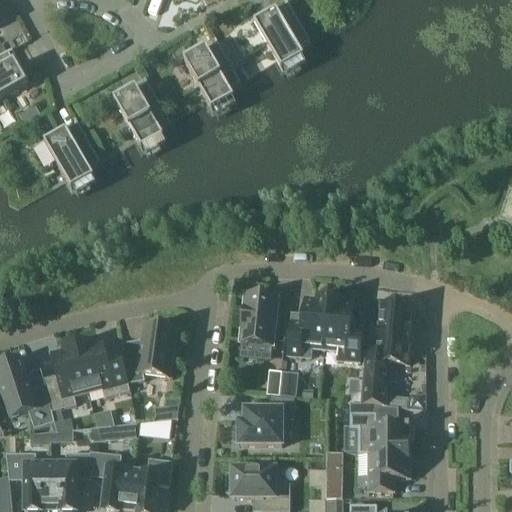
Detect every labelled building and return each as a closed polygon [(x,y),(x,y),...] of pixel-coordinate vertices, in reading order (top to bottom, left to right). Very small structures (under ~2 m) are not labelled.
[(282,73),(305,61),(300,52),(311,46),(286,2),(285,3),(286,7),(255,25),(282,73)] [(212,113),(234,101),(230,92),(241,86),(216,42),(214,43),(216,47),(185,65),(212,113)] [(0,103),(28,88),(10,57),(13,55),(12,53),(0,59),(0,103)] [(142,153),(164,141),(159,132),(171,126),(146,82),(144,83),(146,87),(115,105),(142,153)] [(72,193),(94,181),(89,172),(101,166),(76,122),(74,123),(76,127),(45,145),(72,193)] [(251,298),(247,297),(242,345),(274,348),(278,301),(265,299),(265,296),(252,294),(251,298)] [(313,353),(325,354),(326,340),(330,304),(306,302),(304,320),(292,319),(288,360),(312,362),(313,353)] [(353,307),(330,304),(326,340),(346,342),(345,352),(361,353),(364,326),(352,324),(353,307)] [(364,408),(364,409),(389,411),(390,387),(391,369),(399,370),(410,371),(415,311),(407,310),(407,307),(390,305),(390,309),(383,308),(381,330),(380,330),(378,345),(379,345),(378,358),(367,357),(364,396),(364,408)] [(144,344),(122,348),(129,387),(145,384),(144,378),(171,381),(178,334),(174,333),(174,329),(160,327),(160,331),(146,329),(144,344)] [(91,344),(76,347),(89,396),(103,392),(106,401),(131,395),(129,387),(126,368),(110,373),(103,345),(92,348),(91,344)] [(60,386),(46,389),(53,415),(61,413),(77,409),(75,399),(89,396),(76,347),(63,351),(64,355),(53,358),(60,386)] [(21,362),(0,368),(0,395),(2,401),(5,400),(12,421),(30,415),(35,433),(56,426),(53,415),(46,389),(45,385),(31,390),(21,362)] [(281,374),(269,372),(267,396),(278,397),(281,374)] [(281,374),(278,397),(295,399),(297,375),(281,374)] [(351,395),(350,407),(351,407),(364,408),(364,396),(351,395)] [(271,413),(245,413),(245,426),(239,426),(239,430),(235,430),(235,445),(239,445),(239,449),(283,449),(283,423),(295,423),(295,401),(272,399),(271,413)] [(61,413),(53,415),(56,426),(64,424),(61,413)] [(360,432),(360,456),(369,456),(410,456),(410,444),(415,444),(414,433),(410,433),(410,430),(376,430),(377,417),(351,417),(351,432),(360,432)] [(141,427),(140,439),(148,440),(150,426),(141,427)] [(118,429),(92,432),(92,444),(120,442),(118,429)] [(122,460),(91,456),(91,458),(92,481),(107,483),(103,511),(131,511),(137,470),(121,468),(122,460)] [(410,483),(410,457),(369,456),(369,496),(395,496),(394,483),(410,483)] [(37,458),(8,458),(10,484),(26,484),(25,511),(51,511),(52,468),(37,468),(37,458)] [(67,468),(52,468),(51,511),(77,511),(78,484),(92,484),(92,481),(91,458),(67,458),(67,468)] [(137,470),(131,511),(156,511),(159,489),(171,490),(174,466),(149,463),(148,472),(137,470)] [(279,487),(279,472),(269,472),(233,472),(233,500),(262,500),(262,511),(289,511),(290,487),(279,487)] [(10,511),(7,483),(0,483),(0,511),(10,511)]
